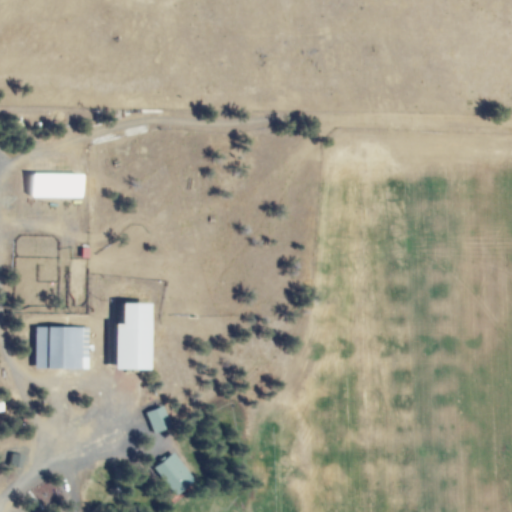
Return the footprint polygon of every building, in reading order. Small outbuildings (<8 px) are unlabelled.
[(72,197),(72,175),(22,175),(22,197),(72,197)] [(138,304),(109,304),(109,325),(104,325),(103,370),(137,370),(138,304)] [(27,369),(82,370),(83,328),(28,327),(27,369)] [(140,413),(148,434),(165,427),(157,406),(140,413)] [(170,496),(189,478),(166,453),(147,470),(170,496)]
